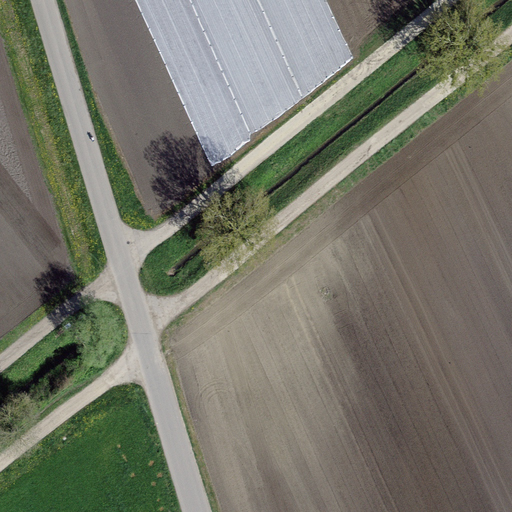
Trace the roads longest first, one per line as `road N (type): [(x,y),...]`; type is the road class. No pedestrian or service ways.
road 1 (track): [(511,43),(0,463)]
road 2 (track): [(448,0),(0,362)]
road 3 (unclassified): [(202,511),(118,267),(52,0)]
